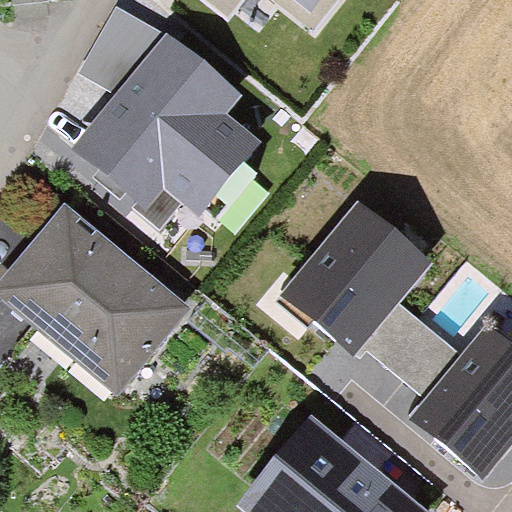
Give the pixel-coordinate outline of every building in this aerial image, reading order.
[(318,0),(299,0),(311,9),(318,0)] [(166,33),(116,6),(79,72),(116,93),(166,33)] [(244,94),(168,32),(166,33),(116,93),(72,147),(99,169),(125,191),(137,201),(147,210),(165,188),(184,204),(200,217),(262,141),(228,113),(244,94)] [(119,198),(125,191),(99,169),(93,176),(119,198)] [(161,231),(184,204),(165,188),(147,210),(137,201),(132,207),(161,231)] [(191,307),(64,201),(0,277),(0,297),(117,395),(191,307)] [(433,262),(358,201),(280,295),(354,356),(355,355),(399,303),(433,262)] [(461,355),(399,303),(355,355),(360,359),(367,351),(425,399),(461,355)] [(511,444),(511,343),(488,323),(461,355),(425,399),(409,418),(483,479),(511,444)] [(430,511),(312,414),(238,504),(247,511),(430,511)]
